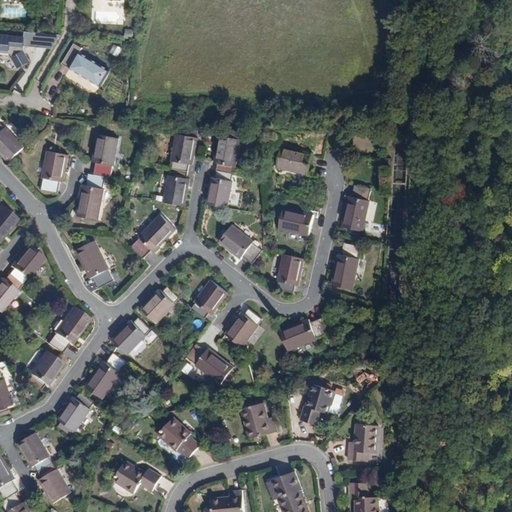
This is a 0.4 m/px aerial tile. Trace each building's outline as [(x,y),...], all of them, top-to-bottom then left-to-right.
[(0,52),(13,53),(18,66),(30,62),(26,52),(27,46),(54,47),(63,33),(27,31),(27,37),(0,35),(0,52)] [(117,56),(121,48),(113,44),(109,51),(117,56)] [(82,50),(72,66),(101,84),(111,68),(82,50)] [(0,130),(0,154),(8,162),(24,148),(4,127),(3,128),(0,130)] [(118,138),(96,134),(91,162),(94,162),(112,165),(113,165),(118,138)] [(193,138),(176,135),(174,134),(169,161),(172,162),(188,165),(191,165),(196,138),(193,138)] [(238,141),(221,137),(218,137),(213,163),(216,164),(232,167),(235,167),(240,141),(238,141)] [(382,148),(369,148),(369,157),(382,157),(382,148)] [(309,155),(282,149),(278,170),(305,176),(309,155)] [(68,155),(45,151),(41,178),(42,179),(59,181),(63,182),(68,155)] [(112,165),(94,162),(92,175),(103,176),(110,178),(112,165)] [(188,165),(172,162),(169,176),(186,179),(188,165)] [(232,167),(216,164),(214,178),(229,180),(232,167)] [(92,175),(87,174),(84,186),(101,189),(103,176),(92,175)] [(186,179),(169,176),(166,175),(161,202),(183,206),(187,179),(186,179)] [(229,180),(214,178),(211,177),(206,204),(229,208),(234,181),(232,181),(229,180)] [(57,193),(59,181),(42,179),(40,190),(57,193)] [(353,184),(350,197),(368,201),(371,188),(353,184)] [(84,186),(80,186),(74,217),(97,220),(102,190),(101,189),(84,186)] [(350,197),(349,197),(341,227),(363,233),(371,202),(368,201),(350,197)] [(0,240),(1,241),(19,217),(2,203),(0,205),(0,240)] [(313,215),(283,208),(278,229),(308,236),(313,215)] [(159,213),(137,237),(138,238),(151,250),(153,252),(175,228),(159,213)] [(254,241),(229,223),(216,242),(240,260),(242,257),(252,244),(254,241)] [(141,260),(151,250),(138,238),(129,247),(141,260)] [(14,266),(27,276),(28,278),(46,257),(28,241),(10,262),(14,266)] [(94,241),(73,251),(87,280),(91,278),(107,270),(108,270),(94,241)] [(339,254),(356,258),(358,247),(342,243),(339,254)] [(252,244),(242,257),(252,264),(262,251),(252,244)] [(303,258),(281,253),(275,280),(277,281),(295,285),(297,285),(303,258)] [(356,258),(339,254),(332,286),(354,291),(360,259),(356,258)] [(5,277),(17,288),(27,276),(14,266),(5,277)] [(107,270),(91,278),(97,289),(113,281),(107,270)] [(19,290),(17,288),(5,277),(1,274),(0,276),(0,309),(1,311),(19,290)] [(208,313),(210,315),(227,292),(210,279),(193,302),(194,303),(208,313)] [(295,285),(277,281),(275,290),(293,293),(295,285)] [(166,287),(161,292),(173,303),(178,298),(166,287)] [(159,289),(139,309),(155,325),(174,304),(173,303),(161,292),(159,289)] [(204,319),(208,313),(194,303),(190,309),(204,319)] [(69,342),(73,344),(90,320),(72,307),(55,332),(56,333),(69,342)] [(243,315),(256,324),(260,318),(247,308),(243,315)] [(240,313),(224,335),(242,348),(258,326),(256,324),(243,315),(240,313)] [(137,317),(132,323),(144,335),(149,329),(137,317)] [(321,319),(308,323),(314,338),(326,334),(321,319)] [(308,320),(278,331),(285,351),(315,341),(314,338),(308,323),(308,320)] [(109,342),(125,357),(145,336),(144,335),(132,323),(129,322),(109,342)] [(56,333),(48,343),(61,352),(69,342),(56,333)] [(195,364),(206,350),(194,342),(184,356),(195,364)] [(32,373),(46,382),(48,384),(65,360),(45,347),(29,371),(32,373)] [(195,364),(194,365),(221,384),(233,366),(207,348),(206,350),(195,364)] [(112,354),(105,363),(118,373),(125,364),(112,354)] [(101,399),(120,374),(118,373),(105,363),(104,362),(85,387),(101,399)] [(365,371),(355,379),(363,390),(374,381),(365,371)] [(41,388),(46,382),(32,373),(28,379),(41,388)] [(1,379),(0,379),(0,410),(12,406),(3,379),(1,379)] [(310,385),(305,404),(303,403),(298,420),(315,425),(320,410),(326,412),(332,390),(310,385)] [(80,393),(75,399),(90,411),(95,406),(80,393)] [(90,411),(75,399),(73,398),(58,418),(75,433),(90,412),(90,411)] [(261,403),(240,408),(248,438),(277,430),(273,415),(265,417),(261,403)] [(176,448),(187,458),(199,445),(188,435),(190,433),(173,418),(158,435),(174,450),(176,448)] [(354,423),(353,440),(346,440),(345,458),(361,459),(362,451),(375,452),(378,425),(354,423)] [(34,465),(48,457),(50,455),(36,432),(17,444),(31,467),(34,465)] [(0,485),(13,479),(14,478),(0,453),(0,485)] [(55,469),(48,457),(34,465),(42,477),(55,469)] [(146,467),(143,472),(120,459),(110,479),(134,492),(139,482),(151,489),(159,474),(146,467)] [(56,468),(55,469),(42,477),(37,480),(52,504),(71,492),(56,468)] [(295,473),(271,481),(282,511),(307,511),(301,493),(302,492),(295,473)] [(19,490),(13,479),(0,485),(0,492),(4,499),(17,492),(19,490)] [(364,484),(347,484),(347,499),(353,499),(353,511),(375,511),(375,496),(364,497),(364,484)] [(210,501),(210,511),(243,511),(241,491),(228,493),(229,498),(210,501)] [(10,511),(24,504),(17,492),(4,499),(2,500),(8,511),(10,511)] [(32,511),(28,502),(24,504),(10,511),(32,511)]
